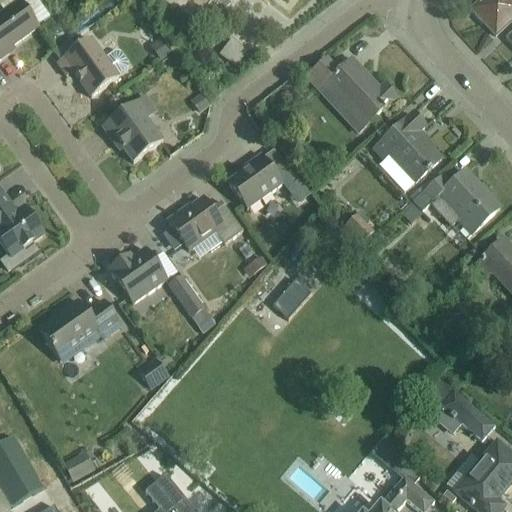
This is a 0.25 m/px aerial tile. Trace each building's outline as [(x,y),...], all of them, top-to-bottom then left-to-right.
[(36,0),(30,0),(23,6),(21,4),(0,19),(0,63),(11,56),(8,53),(40,31),(39,30),(51,21),(36,0)] [(484,0),(470,14),(479,24),(480,23),(496,40),(511,25),(511,2),(510,0),(484,0)] [(92,101),(120,81),(118,79),(127,73),(128,65),(123,58),(115,57),(107,63),(92,42),(58,67),(68,81),(74,76),(92,101)] [(162,64),(173,56),(163,42),(153,50),(162,64)] [(250,55),(232,43),(220,59),(237,72),(250,55)] [(326,62),(304,83),(317,97),(323,92),(353,123),(347,129),(350,132),(356,139),(365,130),(398,100),(386,87),(377,96),(370,88),(373,85),(352,63),(339,76),(326,62)] [(164,145),(147,123),(151,120),(157,115),(146,99),(139,104),(103,131),(114,146),(117,144),(134,167),(164,145)] [(192,106),(202,117),(209,111),(200,100),(192,106)] [(271,115),(260,123),(268,132),(278,125),(271,115)] [(413,117),(375,152),(384,162),(380,166),(405,194),(415,184),(416,186),(442,162),(419,137),(426,130),(413,117)] [(247,214),(283,188),(262,158),(249,167),(250,169),(227,185),(247,214)] [(443,179),(423,197),(412,208),(414,209),(421,218),(430,210),(451,233),(457,227),(470,241),(477,235),(501,212),(466,174),(451,188),(443,179)] [(0,192),(0,244),(11,260),(7,263),(2,266),(10,278),(12,276),(42,256),(41,254),(38,256),(32,248),(44,239),(25,211),(17,217),(0,192)] [(182,216),(168,226),(189,256),(215,237),(223,249),(242,236),(223,210),(221,207),(211,214),(203,203),(183,217),(182,216)] [(413,210),(403,219),(411,227),(421,218),(413,210)] [(372,235),(356,219),(342,233),(358,249),(372,235)] [(511,253),(503,244),(477,269),(488,281),(492,277),(511,298),(511,253)] [(132,309),(166,285),(145,253),(132,262),(130,259),(108,274),(132,309)] [(248,270),(254,279),(266,271),(260,262),(248,270)] [(191,323),(204,314),(181,281),(168,290),(191,323)] [(299,284),(273,312),(287,325),(313,297),(299,284)] [(442,284),(418,307),(424,314),(449,291),(442,284)] [(63,371),(103,343),(121,330),(103,305),(86,317),(77,305),(60,317),(62,319),(38,335),(63,371)] [(211,323),(198,332),(202,339),(215,329),(211,323)] [(448,349),(438,358),(445,367),(456,359),(448,349)] [(150,393),(167,381),(155,364),(138,376),(150,393)] [(482,447),(495,431),(455,397),(442,412),(482,447)] [(396,432),(392,444),(402,448),(407,436),(396,432)] [(386,439),(371,457),(387,470),(399,456),(386,439)] [(13,442),(0,449),(0,490),(12,511),(44,494),(13,442)] [(497,505),(511,486),(511,459),(498,447),(456,497),(473,511),(502,511),(503,511),(497,505)] [(95,475),(85,456),(63,468),(74,487),(95,475)] [(158,511),(192,511),(166,479),(145,496),(158,511)] [(413,511),(431,511),(436,507),(405,481),(378,511),(399,511),(405,505),(413,511)] [(346,505),(356,511),(359,511),(366,501),(354,493),(346,505)]
